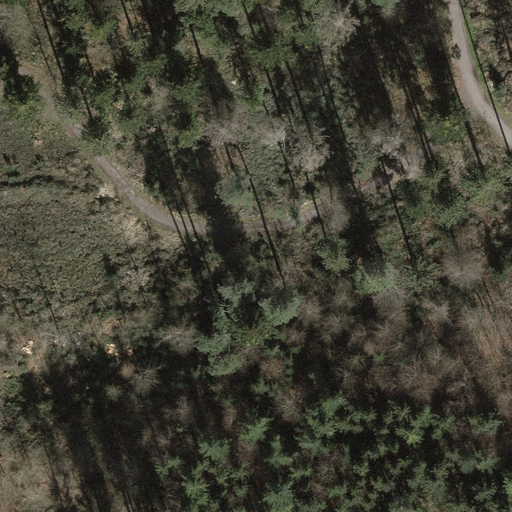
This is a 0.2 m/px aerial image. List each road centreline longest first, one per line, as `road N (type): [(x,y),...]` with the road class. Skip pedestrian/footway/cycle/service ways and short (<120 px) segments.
road 1 (track): [(471,103),(414,156),(336,201),(218,229),(180,225),(138,203),(47,98),(0,64)]
road 2 (track): [(452,0),(471,103),(511,138)]
